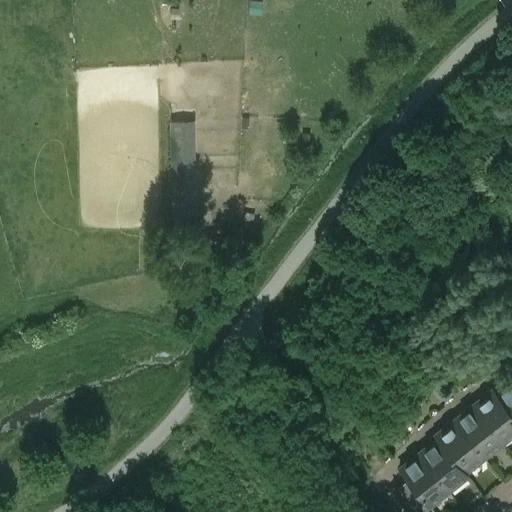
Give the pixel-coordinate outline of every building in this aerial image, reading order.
[(173,177),(198,176),(196,119),(171,120),(173,177)] [(511,380),(495,394),(511,415),(511,380)] [(511,415),(495,394),(492,389),(472,404),(501,441),(511,433),(511,415)] [(501,441),(472,404),(453,419),(483,456),(501,441)] [(483,456),(453,419),(434,435),(436,438),(437,438),(464,471),(483,456)] [(464,471),(437,438),(436,438),(418,453),(447,489),(467,474),(464,471)] [(447,489),(418,453),(399,468),(407,479),(428,505),(429,504),(447,489)] [(428,505),(407,479),(397,487),(416,511),(423,511),(430,506),(429,504),(428,505)]
